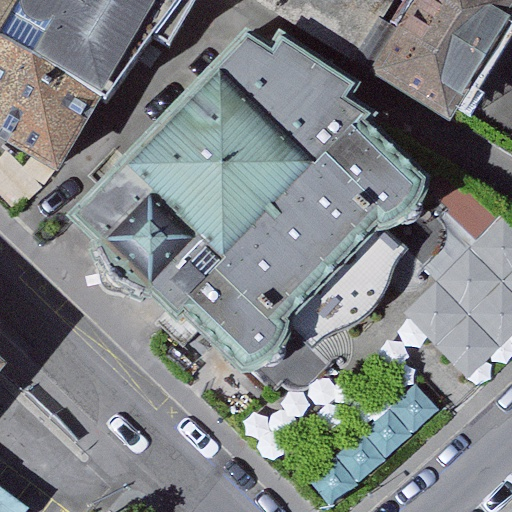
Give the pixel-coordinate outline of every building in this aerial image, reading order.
[(0,0),(0,27),(17,0),(25,5),(21,13),(22,19),(27,26),(35,30),(42,33),(49,33),(56,30),(61,22),(68,26),(37,72),(99,109),(109,114),(180,33),(198,41),(218,0),(0,0)] [(293,0),(375,51),(403,0),(293,0)] [(511,0),(427,0),(388,59),(454,116),(511,28),(511,0)] [(248,35),(74,216),(100,240),(93,247),(116,276),(147,298),(153,290),(179,315),(187,308),(269,385),(316,336),(323,344),(332,353),(356,329),(382,326),(399,307),(409,280),(432,258),(439,250),(444,243),(445,236),(445,229),(442,223),(429,210),(415,200),(422,191),(425,177),(362,120),(367,113),(342,96),(351,85),(283,40),(273,52),(248,35)] [(0,150),(55,183),(99,109),(37,72),(0,49),(0,150)]
